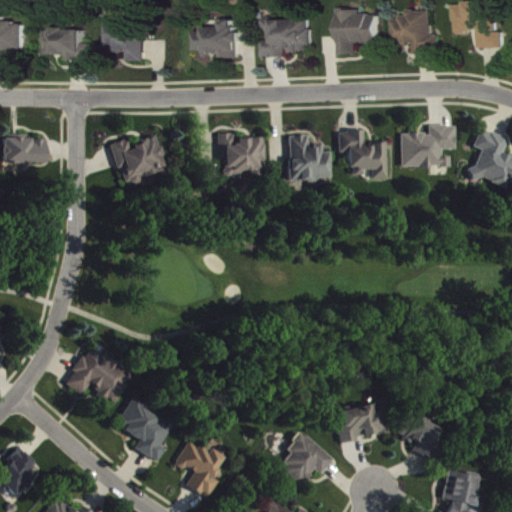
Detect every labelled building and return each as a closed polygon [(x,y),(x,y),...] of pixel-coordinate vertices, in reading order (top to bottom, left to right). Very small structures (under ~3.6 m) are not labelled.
[(487,50),(511,48),(511,46),(511,33),(505,33),(504,11),(493,12),(493,3),(463,4),(464,34),(486,34),(487,50)] [(348,56),(365,56),(364,45),(387,44),(386,15),(370,16),(370,9),(346,10),(348,56)] [(440,36),(439,11),(415,11),(415,19),(400,19),(400,44),(423,44),(423,53),(447,52),(447,35),(440,36)] [(0,61),(8,61),(8,50),(32,50),(31,25),(22,25),(22,22),(12,23),(12,18),(0,17),(0,61)] [(114,22),(113,47),(123,47),(123,53),(136,53),(136,62),(153,62),(154,22),(145,21),(145,19),(128,19),(128,22),(114,22)] [(271,58),(295,58),(295,52),(319,52),(319,20),(275,20),(275,42),(271,42),(271,58)] [(247,59),(247,43),(251,43),(250,33),(245,33),(245,21),(232,21),(232,28),(213,28),(213,32),(202,33),(203,52),(215,51),(215,56),(229,56),(229,59),(247,59)] [(52,56),(76,55),(76,61),(99,61),(99,44),(92,44),(92,30),(52,30),(52,56)] [(404,168),(452,168),(452,157),(444,157),(444,151),(458,150),(457,127),(431,127),(431,134),(403,134),(404,168)] [(389,179),(388,145),(366,145),(366,131),(340,132),(341,154),(349,153),(349,168),(355,168),(355,174),(373,174),(373,180),(389,179)] [(511,185),(511,157),(505,154),(510,141),(484,131),(477,149),(482,151),(473,176),(507,190),(509,184),(511,185)] [(220,135),(221,160),(225,160),(226,179),(267,177),(265,139),(238,140),(238,134),(220,135)] [(291,181),(332,181),(332,153),(323,153),(323,148),(309,148),(309,137),(291,137),(291,181)] [(114,145),(123,183),(168,172),(159,138),(132,145),(131,140),(114,145)] [(47,140),(4,139),(4,164),(46,165),(47,140)] [(116,404),(134,374),(93,349),(87,359),(84,357),(67,386),(85,397),(90,388),(116,404)] [(175,426),(132,402),(118,427),(142,440),(136,450),(159,463),(167,450),(162,447),(175,426)] [(343,442),(392,433),(386,404),(338,413),(343,442)] [(445,430),(417,414),(411,424),(405,420),(397,434),(416,445),(413,451),(435,463),(444,447),(438,443),(445,430)] [(336,460),(301,433),(288,450),(293,455),(280,471),(302,488),(316,471),(323,476),(336,460)] [(224,460),(191,440),(177,464),(195,475),(188,487),(210,500),(221,482),(214,478),(224,460)] [(33,479),(28,474),(37,466),(24,452),(0,473),(0,493),(4,498),(11,491),(15,496),(33,479)] [(475,511),(482,478),(449,472),(444,500),(452,502),(450,511),(475,511)]
